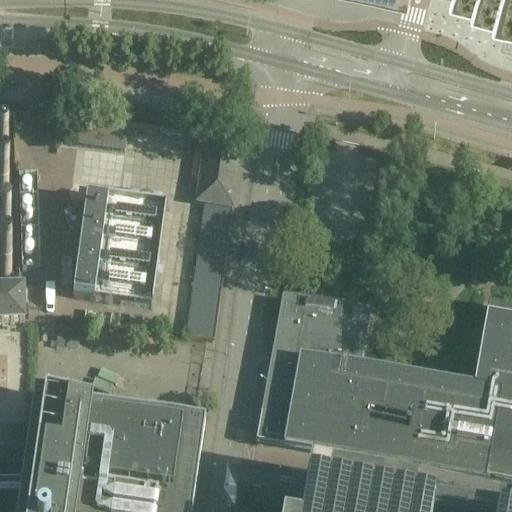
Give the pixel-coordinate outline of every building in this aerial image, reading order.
[(511,0),(431,0),(424,31),(497,65),(511,68),(511,0)] [(125,155),(129,126),(50,115),(45,146),(46,146),(47,144),(125,155)] [(215,344),(243,142),(208,137),(199,204),(205,205),(186,340),(215,344)] [(511,187),(489,181),(485,193),(511,200),(511,187)] [(73,300),(152,311),(165,213),(87,202),(73,300)] [(0,325),(24,325),(23,292),(0,292),(0,325)] [(282,302),(257,446),(511,492),(511,313),(489,309),(473,396),(360,376),(370,318),(282,302)] [(130,317),(129,327),(141,328),(142,318),(130,317)] [(90,409),(70,406),(70,404),(34,399),(21,478),(19,487),(16,511),(192,511),(201,452),(205,423),(91,407),(90,409)] [(21,478),(0,477),(0,487),(19,487),(21,478)] [(488,511),(437,503),(437,501),(405,495),(310,478),(310,479),(309,479),(307,490),(305,501),(304,502),(305,503),(303,511),(488,511)]
